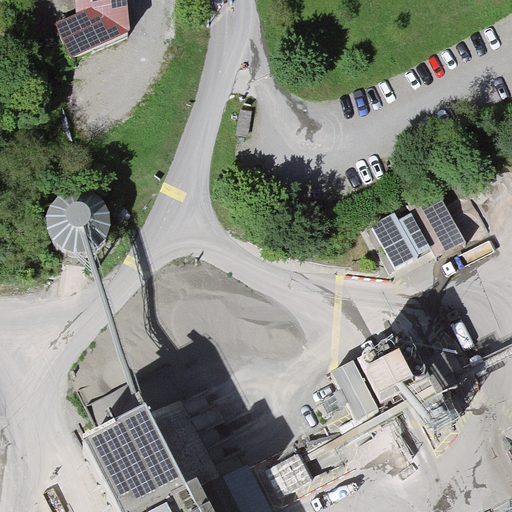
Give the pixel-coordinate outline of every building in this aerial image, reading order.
[(71,0),(73,20),(54,27),(68,60),(130,35),(126,0),(71,0)] [(81,195),(69,197),(55,207),(48,217),(46,229),(48,241),(54,252),(64,260),(75,264),(90,263),(101,258),(106,253),(113,243),(115,231),(112,215),(105,205),(95,198),(81,195)] [(447,199),(405,220),(401,212),(375,225),(398,270),(436,250),(440,259),(470,243),(447,199)] [(336,370),(356,419),(414,395),(425,422),(452,411),(444,393),(463,386),(450,355),(425,365),(414,338),(336,370)] [(147,409),(84,441),(120,511),(275,511),(246,454),(186,485),(147,409)]
